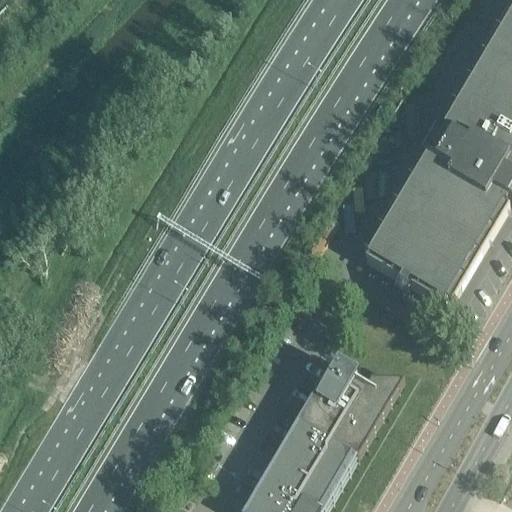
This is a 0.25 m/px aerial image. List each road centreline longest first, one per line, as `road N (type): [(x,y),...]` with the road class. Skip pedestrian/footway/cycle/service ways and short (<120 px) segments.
road 1 (motorway): [(345,0),(31,511)]
road 2 (motorway): [(88,511),(402,0)]
road 3 (primary): [(511,328),(404,511)]
road 4 (primary): [(446,511),(511,399)]
